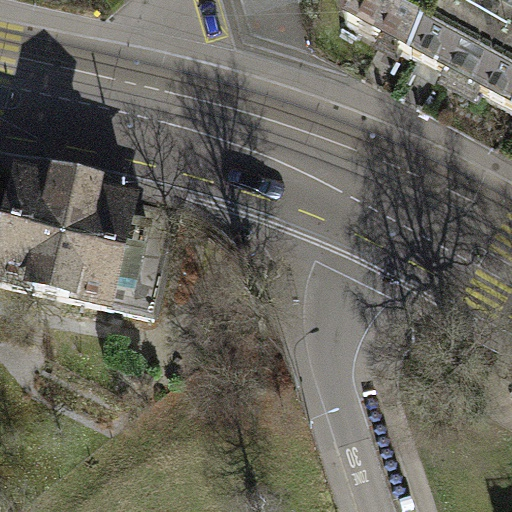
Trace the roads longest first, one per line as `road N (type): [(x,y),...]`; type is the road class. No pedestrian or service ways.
road 1 (residential): [(378,511),(339,393),(334,336),(392,175)]
road 2 (tertiary): [(148,95),(392,175)]
road 3 (tertiary): [(0,122),(86,119),(148,95)]
road 4 (tertiary): [(148,95),(0,60)]
road 5 (tertiary): [(392,175),(511,236)]
